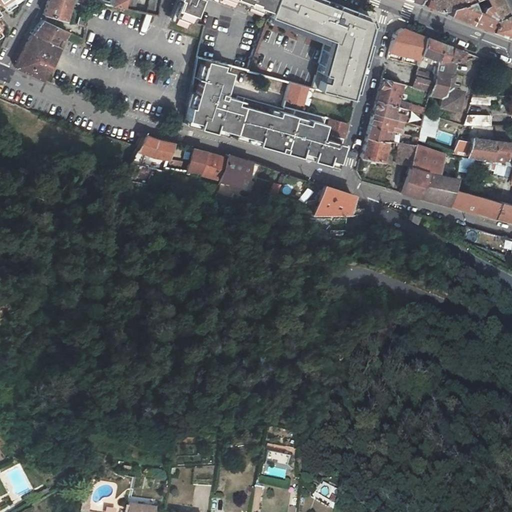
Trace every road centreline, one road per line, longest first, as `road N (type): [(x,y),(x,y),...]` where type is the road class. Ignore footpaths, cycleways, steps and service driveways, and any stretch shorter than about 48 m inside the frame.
road 1 (unclassified): [(511,322),(359,270),(348,278),(361,300),(467,394),(511,409)]
road 2 (residential): [(340,184),(0,77)]
road 3 (residential): [(340,184),(386,8)]
road 4 (unclassified): [(376,193),(421,232),(511,283)]
road 5 (unknown): [(106,110),(131,41),(151,45),(166,0)]
road 6 (residential): [(511,229),(376,193)]
road 7 (residential): [(511,52),(386,8)]
